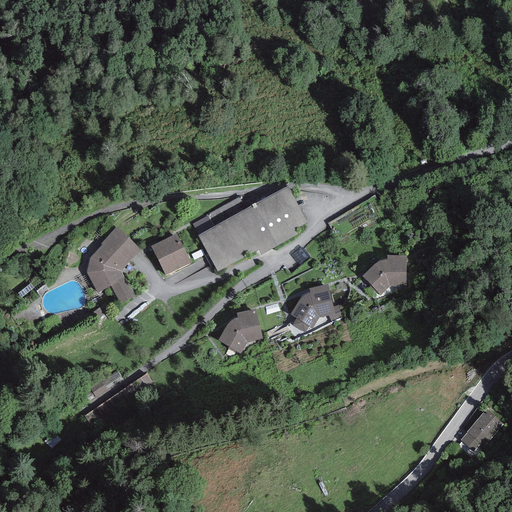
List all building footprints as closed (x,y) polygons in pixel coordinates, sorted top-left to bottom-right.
[(246,209),(198,235),(218,272),(258,250),(260,254),(296,235),(293,230),(307,223),(288,187),(246,209)] [(192,224),(198,235),(246,209),(240,198),(192,224)] [(87,272),(98,293),(111,286),(120,304),(134,296),(121,272),(140,250),(117,226),(101,243),(102,244),(90,258),(87,272)] [(176,233),(151,246),(165,276),(191,263),(176,233)] [(375,264),(362,276),(380,296),(390,286),(406,285),(406,256),(387,255),(387,259),(383,260),(379,261),(375,264)] [(300,300),(290,315),(296,318),(292,325),(305,333),(309,327),(313,329),(319,318),(328,316),(335,314),(333,307),(328,284),(309,289),(309,293),(308,294),(305,295),(303,297),(300,300)] [(338,305),(333,307),(335,314),(328,316),(331,321),(341,318),(338,305)] [(225,328),(218,340),(240,354),(247,343),(262,339),(255,308),(237,313),(237,317),(235,318),(232,321),(229,323),(225,328)] [(503,425),(486,409),(466,432),(467,433),(461,440),(474,451),(480,444),(484,447),(503,425)]
